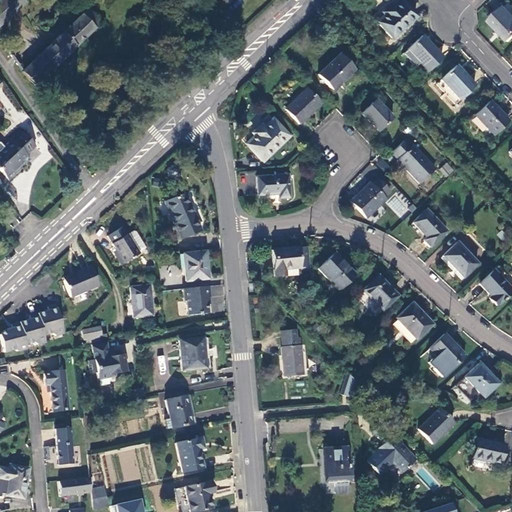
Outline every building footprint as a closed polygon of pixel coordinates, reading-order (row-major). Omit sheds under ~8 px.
[(21,0),(0,0),(0,23),(23,2),(21,0)] [(399,0),(389,0),(371,17),(392,38),(415,16),(399,0)] [(511,6),(509,3),(490,22),(509,41),(511,38),(511,6)] [(35,85),(42,78),(100,23),(87,9),(21,72),(35,85)] [(442,58),(420,36),(402,54),(423,76),(442,58)] [(339,54),(317,75),(332,90),(354,70),(339,54)] [(455,66),(436,85),(455,105),(474,86),(455,66)] [(306,90),(284,110),(298,125),(319,104),(306,90)] [(392,117),(375,100),(360,113),(377,131),(392,117)] [(488,101),(473,116),(492,136),(508,121),(488,101)] [(262,161),(288,136),(272,119),(263,127),(260,124),(251,133),(253,136),(245,144),(262,161)] [(0,170),(9,180),(22,168),(20,167),(18,164),(27,155),(26,154),(35,145),(19,128),(10,136),(12,138),(4,147),(0,143),(0,170)] [(434,168),(412,145),(410,147),(404,141),(391,153),(397,159),(397,160),(419,183),(434,168)] [(18,164),(20,167),(30,158),(27,155),(18,164)] [(383,171),(389,167),(382,158),(376,162),(383,171)] [(452,171),(445,163),(442,167),(448,174),(452,171)] [(172,166),(167,170),(167,176),(174,179),(179,174),(178,168),(172,166)] [(286,175),(256,177),(256,196),(277,195),(278,199),(288,199),(286,175)] [(368,183),(349,202),(365,218),(384,200),(382,198),(388,192),(376,179),(370,185),(368,183)] [(200,231),(184,194),(163,203),(173,226),(165,230),(170,244),(200,231)] [(446,232),(425,210),(411,223),(425,238),(422,241),(429,248),(446,232)] [(140,254),(122,228),(108,237),(113,244),(112,245),(116,251),(124,264),(140,254)] [(476,264),(456,242),(442,256),(462,278),(476,264)] [(308,267),(306,247),(296,248),(299,269),(308,267)] [(284,270),(299,269),(296,248),(270,251),(273,278),(284,276),(284,270)] [(122,265),(124,264),(116,251),(113,252),(122,265)] [(207,280),(204,252),(181,255),(184,282),(207,280)] [(354,275),(333,254),(317,269),(337,290),(354,275)] [(70,297),(98,285),(90,267),(74,273),(75,276),(63,281),(70,297)] [(511,291),(492,270),(478,284),(490,297),(488,298),(496,307),(511,291)] [(396,297),(376,276),(361,290),(381,311),(396,297)] [(152,316),(151,305),(150,300),(149,286),(129,288),(132,318),(152,316)] [(209,298),(208,287),(181,290),(183,302),(184,302),(186,316),(207,314),(205,299),(209,298)] [(431,324),(411,303),(395,319),(415,340),(431,324)] [(44,312),(37,314),(43,336),(51,334),(54,336),(63,334),(55,305),(47,308),(48,312),(45,313),(44,312)] [(37,346),(45,343),(43,336),(37,314),(29,316),(30,322),(28,323),(26,321),(18,323),(24,344),(32,343),(37,346)] [(17,352),(26,350),(24,344),(18,323),(11,326),(12,330),(9,331),(7,330),(4,331),(0,334),(0,337),(4,353),(13,351),(17,352)] [(81,339),(82,346),(86,345),(86,344),(106,340),(105,334),(101,335),(99,327),(80,331),(82,339),(81,339)] [(295,330),(280,331),(282,347),(280,347),(282,375),(302,374),(299,345),(298,346),(298,338),(296,338),(295,330)] [(464,356),(443,334),(428,349),(448,370),(464,356)] [(205,338),(178,341),(181,371),(208,368),(205,338)] [(108,354),(106,345),(90,348),(92,361),(87,362),(89,375),(95,374),(96,379),(108,377),(108,375),(125,372),(122,355),(112,356),(108,354)] [(497,384),(477,363),(463,377),(482,398),(497,384)] [(67,411),(63,372),(48,373),(48,375),(44,375),(44,386),(49,386),(50,396),(52,413),(67,411)] [(354,395),(354,376),(343,375),(342,395),(354,395)] [(371,385),(364,392),(368,396),(375,389),(371,385)] [(189,395),(164,401),(168,419),(171,429),(192,424),(190,415),(193,415),(189,395)] [(108,417),(106,405),(91,409),(93,420),(108,417)] [(438,408),(416,429),(431,444),(452,424),(438,408)] [(383,443),(365,461),(378,475),(391,464),(400,473),(414,460),(399,444),(401,442),(387,427),(377,437),(383,443)] [(71,465),(67,429),(53,430),(57,466),(71,465)] [(200,438),(174,444),(180,473),(202,468),(198,450),(203,449),(200,438)] [(503,445),(475,439),(471,459),(481,461),(499,465),(503,445)] [(345,447),(334,448),(322,448),(324,482),(333,482),(335,493),(348,493),(347,481),(348,481),(345,447)] [(480,468),(481,461),(471,459),(469,465),(480,468)] [(23,499),(28,469),(8,466),(7,469),(0,468),(0,487),(4,489),(3,496),(23,499)] [(90,493),(88,478),(57,482),(60,497),(90,493)] [(210,482),(183,488),(188,511),(197,511),(211,509),(208,494),(212,493),(210,482)] [(103,488),(90,490),(91,500),(105,497),(103,488)] [(107,506),(105,497),(91,500),(92,509),(107,506)] [(145,511),(143,498),(108,505),(108,511),(145,511)] [(457,511),(453,500),(422,511),(457,511)]
